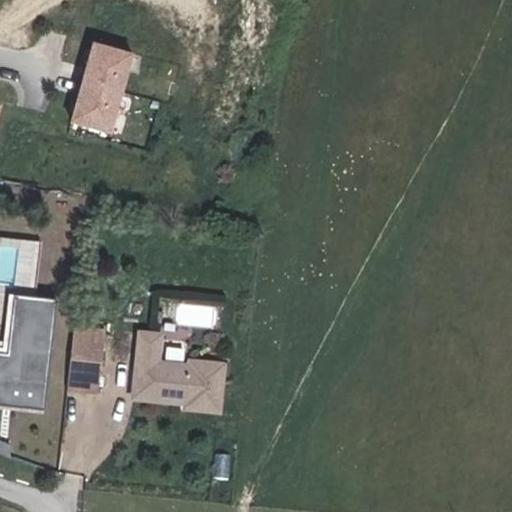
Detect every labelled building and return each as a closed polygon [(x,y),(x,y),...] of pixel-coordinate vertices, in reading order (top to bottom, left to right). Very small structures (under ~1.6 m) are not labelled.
[(91,121),(112,42),(73,32),(52,111),(91,121)] [(0,388),(27,390),(34,281),(0,278),(0,388)] [(54,334),(84,337),(87,305),(57,303),(54,334)] [(202,384),(206,339),(173,336),(172,340),(140,337),(142,309),(122,308),(117,365),(136,367),(136,374),(169,377),(169,381),(202,384)] [(54,334),(50,366),(81,369),(84,337),(54,334)]
